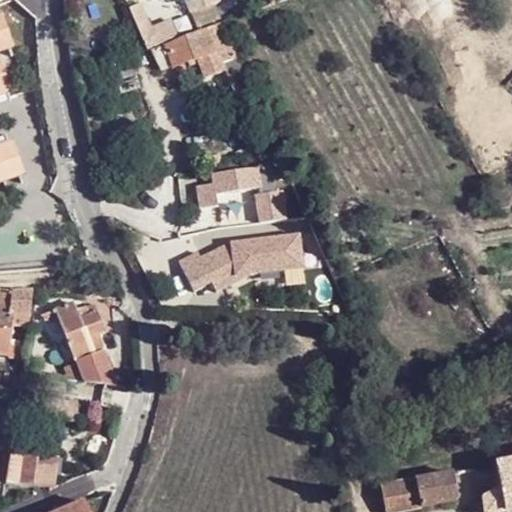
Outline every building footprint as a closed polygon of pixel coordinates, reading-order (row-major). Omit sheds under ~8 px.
[(187,0),(192,11),(221,0),(187,0)] [(150,50),(151,50),(181,39),(173,20),(153,28),(142,3),(130,7),(150,50)] [(206,76),(226,68),(225,63),(237,58),(221,23),(181,39),(151,50),(161,68),(173,63),(175,66),(198,57),(206,76)] [(226,68),(230,75),(242,70),(237,58),(225,63),(226,68)] [(138,74),(135,60),(113,65),(117,80),(138,74)] [(242,70),(230,75),(238,96),(252,91),(242,70)] [(0,148),(0,182),(14,178),(2,147),(0,148)] [(258,168),(216,175),(218,194),(261,187),(258,168)] [(14,178),(0,182),(0,194),(16,189),(14,178)] [(300,235),(181,253),(187,290),(306,272),(300,235)] [(0,352),(11,353),(15,323),(29,324),(33,290),(19,291),(0,289),(0,352)] [(80,361),(84,373),(87,382),(115,384),(108,365),(102,350),(104,349),(99,336),(103,334),(96,313),(87,315),(84,307),(76,310),(74,303),(54,310),(74,364),(80,361)] [(17,486),(52,489),(56,460),(21,455),(17,486)] [(511,460),(496,464),(501,491),(481,495),(484,511),(488,511),(505,509),(511,507),(511,460)] [(454,472),(382,486),(386,511),(401,511),(455,501),(459,496),(454,472)] [(87,511),(84,503),(63,511),(87,511)]
